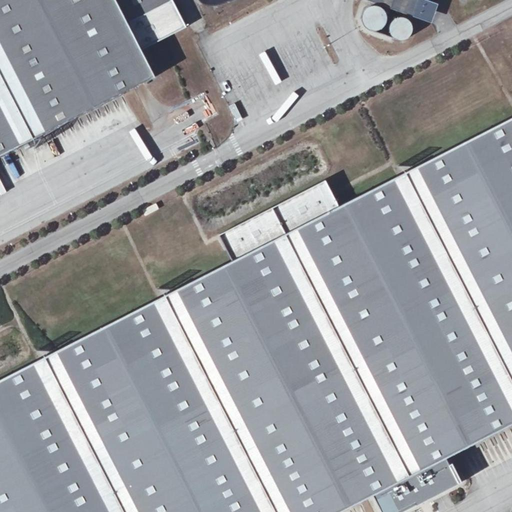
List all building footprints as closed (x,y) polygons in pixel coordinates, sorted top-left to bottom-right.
[(0,0),(0,148),(158,68),(145,42),(188,19),(178,0),(0,0)] [(373,0),(372,1),(370,3),(368,7),(368,12),(370,17),(373,20),(377,22),(381,22),(385,21),(388,19),(390,17),(391,14),(392,10),(391,6),(390,4),(388,1),(385,0),(373,0)] [(390,0),(420,11),(423,0),(390,0)] [(408,9),(403,10),(401,11),(397,14),(395,19),(396,23),(398,27),(401,29),(403,30),(408,31),(412,29),(415,26),(416,24),(417,22),(417,19),(416,15),(412,11),(408,9)] [(230,105),(236,120),(242,118),(236,103),(230,105)] [(0,511),(331,511),(358,499),(364,511),(391,511),(442,486),(429,460),(511,417),(511,117),(325,212),(312,187),(205,241),(218,266),(0,377),(0,511)]
